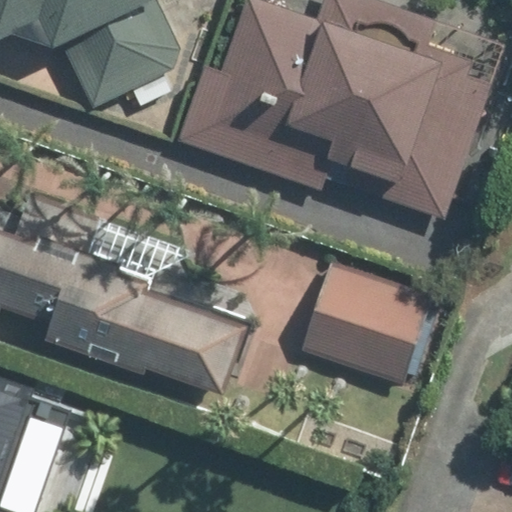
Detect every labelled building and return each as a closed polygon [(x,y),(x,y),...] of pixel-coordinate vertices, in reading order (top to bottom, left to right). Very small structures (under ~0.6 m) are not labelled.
[(0,0),(0,30),(38,13),(83,109),(199,56),(173,0),(0,0)] [(260,0),(239,71),(209,63),(186,142),(329,184),(337,157),(458,193),(503,41),(365,0),(260,0)] [(253,302),(0,221),(0,309),(2,302),(49,317),(46,327),(227,385),(253,302)] [(439,286),(329,257),(304,346),(415,376),(439,286)] [(0,476),(32,392),(0,379),(0,476)] [(297,511),(319,452),(170,400),(148,462),(289,511),(297,511)]
